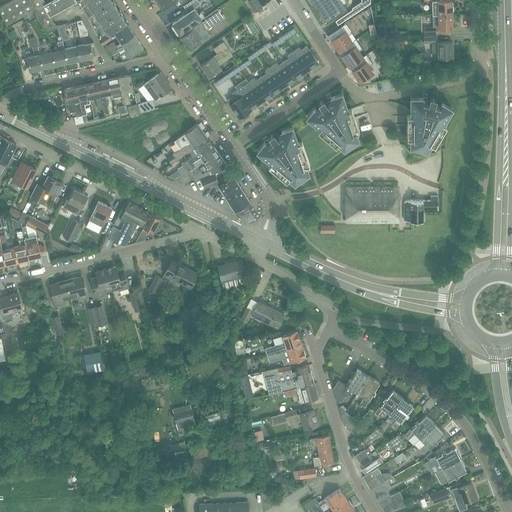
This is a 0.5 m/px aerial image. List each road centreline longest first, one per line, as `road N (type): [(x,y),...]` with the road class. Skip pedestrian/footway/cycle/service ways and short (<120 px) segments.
road 1 (tertiary): [(258,242),(1,112)]
road 2 (residential): [(328,331),(447,407),(506,511)]
road 3 (residential): [(0,128),(204,234)]
road 4 (residential): [(230,146),(338,74),(290,0)]
road 5 (secondary): [(506,58),(493,275)]
road 6 (tertiary): [(463,307),(362,290),(258,242)]
road 7 (residential): [(0,282),(204,234)]
road 8 (residential): [(371,511),(345,461),(316,356),(328,331)]
road 9 (residential): [(169,56),(21,92),(1,112)]
road 10 (unknown): [(268,204),(369,162),(423,173)]
